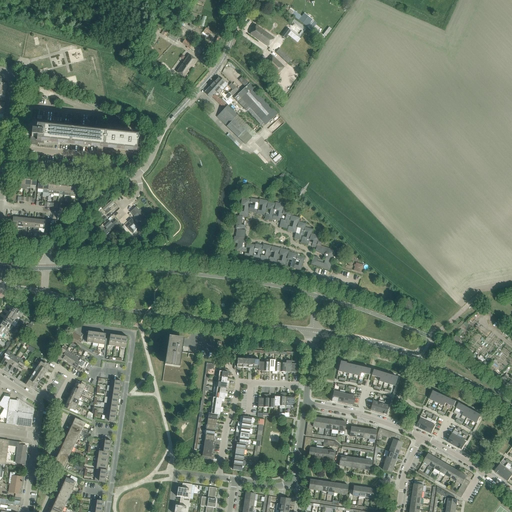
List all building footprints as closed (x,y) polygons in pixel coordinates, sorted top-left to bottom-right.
[(307,27),(313,19),(303,13),(301,16),(294,12),(292,16),(307,27)] [(256,26),(250,34),(268,47),(274,38),(256,26)] [(176,42),(179,37),(171,32),(168,38),(176,42)] [(182,43),(190,49),(192,45),(185,40),(182,43)] [(279,48),(276,52),(288,63),(291,59),(279,48)] [(177,72),(185,78),(197,61),(189,55),(177,72)] [(284,67),(273,56),(265,64),(277,75),(284,67)] [(238,95),(234,99),(247,112),(247,111),(250,108),(264,123),(266,125),(278,114),(250,83),(243,76),(239,71),(239,72),(234,75),(239,80),(245,87),(237,94),(238,95)] [(70,87),(77,85),(75,76),(71,78),(71,81),(68,82),(70,87)] [(219,76),(214,82),(222,90),(228,84),(219,76)] [(214,82),(210,86),(216,92),(221,96),(223,94),(221,93),(223,91),(222,90),(214,82)] [(231,83),(228,86),(232,91),(229,94),(232,97),(238,90),(231,83)] [(204,92),(204,93),(211,98),(212,97),(224,109),(217,117),(227,126),(226,126),(241,140),(247,133),(252,137),(256,133),(238,115),(227,106),(219,98),(220,97),(221,96),(216,92),(210,86),(204,92)] [(222,99),(225,103),(226,102),(232,97),(229,94),(228,93),(222,99)] [(250,108),(247,111),(261,126),(264,123),(250,108)] [(33,126),(33,131),(32,131),(32,137),(31,142),(43,143),(44,141),(137,150),(138,138),(103,134),(39,127),(39,126),(33,126)] [(241,140),(245,144),(252,137),(247,133),(241,140)] [(240,211),(239,216),(246,217),(247,218),(248,218),(249,212),(250,205),(250,202),(251,198),(250,198),(250,199),(242,198),(241,205),(244,206),(243,212),(240,211)] [(250,205),(249,212),(257,213),(257,210),(258,204),(259,200),(251,198),(250,202),(255,203),(254,206),(250,205)] [(259,200),(258,204),(262,205),(261,211),(257,210),(257,213),(257,214),(264,215),(264,217),(265,218),(265,214),(267,208),(268,201),(259,199),(259,200)] [(111,211),(109,208),(114,204),(112,201),(103,210),(107,214),(111,211)] [(274,210),(275,204),(268,202),(268,201),(267,208),(271,209),(270,215),(265,214),(265,218),(265,219),(272,221),(272,220),(273,215),(274,210)] [(275,204),(274,210),(279,211),(278,216),(273,215),(272,220),(280,221),(281,219),(282,214),(285,205),(276,203),(275,204)] [(287,229),(288,226),(290,220),(291,216),(292,211),(284,209),(285,205),(282,214),(286,215),(285,220),(281,219),(280,221),(279,227),(287,229)] [(146,218),(136,207),(133,210),(128,214),(136,223),(139,220),(141,222),(146,218)] [(119,221),(114,216),(104,226),(106,229),(105,230),(107,233),(119,221)] [(244,230),(246,217),(239,216),(237,216),(235,229),(244,230)] [(300,218),(291,216),(290,220),(294,221),(292,227),(288,226),(287,229),(288,229),(287,231),(295,233),(299,222),(300,218)] [(10,221),(9,230),(13,230),(13,232),(17,233),(17,231),(17,229),(18,218),(18,217),(16,217),(16,218),(13,217),(13,221),(10,221)] [(44,232),(44,233),(47,233),(47,231),(50,231),(50,224),(45,223),(45,221),(40,220),(39,232),(44,232)] [(135,229),(137,226),(131,220),(125,225),(135,236),(139,233),(135,229)] [(306,224),(299,222),(295,233),(294,238),(301,240),(302,236),(304,231),(305,227),(306,224)] [(308,246),(309,242),(310,240),(312,234),(311,234),(312,229),(305,227),(304,231),(308,232),(306,238),(302,236),(301,240),(301,243),(308,245),(308,246)] [(235,229),(237,229),(236,234),(235,237),(238,237),(244,238),(245,236),(245,230),(244,230),(235,229)] [(320,236),(312,234),(310,240),(313,241),(313,243),(309,242),(308,246),(316,248),(319,240),(320,236)] [(243,243),(247,244),(247,243),(248,239),(244,238),(238,237),(237,244),(236,251),(245,252),(245,249),(242,249),(243,243)] [(322,241),(319,240),(316,248),(315,252),(318,253),(319,252),(325,254),(324,254),(324,255),(324,256),(324,257),(325,257),(325,258),(326,258),(327,258),(326,262),(324,261),(324,263),(317,261),(318,258),(313,256),(311,265),(329,271),(331,267),(336,251),(321,246),(322,241)] [(247,243),(247,244),(246,247),(250,248),(249,254),(245,253),(246,249),(245,249),(245,252),(244,256),(253,257),(253,255),(254,249),(255,245),(247,243)] [(260,260),(261,255),(262,249),(263,245),(255,244),(255,245),(254,249),(258,250),(257,255),(253,255),(253,257),(253,258),(260,260)] [(263,245),(262,249),(266,250),(265,256),(261,255),(260,260),(268,262),(269,257),(271,251),(272,246),(263,244),(263,245)] [(276,264),(277,260),(279,254),(280,248),(272,246),(271,251),(275,252),(273,258),(269,257),(268,262),(271,263),(276,264)] [(280,248),(279,254),(283,255),(282,261),(277,260),(276,264),(285,266),(287,259),(289,251),(280,248)] [(289,251),(287,259),(292,260),(290,268),(293,268),(294,264),(296,259),(297,254),(289,252),(289,251)] [(298,266),(294,264),(293,268),(301,271),(305,257),(297,255),(298,254),(297,254),(296,259),(300,260),(298,266)] [(361,272),(363,264),(355,263),(353,271),(361,272)] [(10,309),(8,312),(12,315),(13,314),(18,317),(22,311),(16,308),(15,309),(8,304),(6,307),(9,309),(10,309)] [(7,314),(5,317),(9,319),(10,318),(14,321),(15,321),(18,317),(13,314),(12,315),(8,312),(4,310),(3,312),(5,313),(7,314)] [(9,319),(5,317),(2,314),(0,316),(3,318),(4,319),(2,321),(6,324),(7,323),(11,325),(15,327),(18,323),(15,321),(14,321),(10,318),(9,319)] [(0,319),(0,322),(1,323),(0,324),(0,325),(4,328),(4,327),(9,330),(13,333),(16,328),(15,327),(11,325),(7,323),(6,324),(2,321),(0,319)] [(4,328),(0,325),(0,332),(1,333),(1,332),(4,333),(6,335),(9,330),(4,327),(4,328)] [(182,352),(183,346),(184,338),(169,336),(166,358),(162,381),(189,385),(194,354),(193,354),(182,352)] [(59,352),(60,352),(60,353),(57,357),(62,360),(65,355),(64,354),(67,349),(63,346),(59,352)] [(69,358),(71,354),(72,352),(67,349),(64,354),(65,355),(62,360),(67,363),(70,358),(69,358)] [(5,356),(3,360),(8,363),(10,359),(9,359),(12,354),(13,354),(7,350),(4,355),(5,356)] [(8,363),(5,367),(7,368),(10,365),(12,366),(15,362),(14,361),(16,357),(12,354),(9,359),(10,359),(8,363)] [(67,363),(71,366),(74,361),(73,360),(76,356),(71,354),(69,358),(70,358),(67,363)] [(15,362),(12,366),(17,369),(19,365),(18,364),(21,359),(17,356),(16,357),(14,361),(15,362)] [(78,363),(80,359),(76,356),(73,360),(74,361),(71,366),(76,369),(79,364),(78,363)] [(239,368),(242,368),(243,359),(237,358),(237,364),(234,364),(234,370),(239,370),(239,368)] [(17,369),(14,373),(16,374),(19,370),(21,372),(24,368),(23,367),(26,362),(21,359),(18,364),(19,365),(17,369)] [(84,367),(86,368),(89,363),(86,361),(85,362),(80,359),(78,363),(79,364),(76,369),(80,372),(84,367)] [(40,362),(37,366),(41,369),(42,367),(47,371),(50,366),(47,364),(45,362),(44,364),(39,360),(39,361),(40,362)] [(492,366),(498,370),(501,372),(503,368),(504,369),(505,366),(495,360),(492,366)] [(297,361),(292,361),(291,372),(294,373),(294,375),(299,375),(300,362),(297,362),(297,361)] [(346,363),(340,361),(338,371),(344,372),(346,363)] [(37,366),(34,370),(38,373),(39,372),(44,375),(47,371),(42,367),(41,369),(37,366)] [(219,371),(219,377),(227,378),(228,375),(230,375),(230,373),(228,372),(229,369),(223,369),(222,371),(219,371)] [(34,370),(31,375),(36,378),(36,376),(41,379),(44,375),(39,372),(38,373),(34,370)] [(382,372),(373,370),(371,375),(380,378),(382,372)] [(387,374),(382,372),(380,378),(379,381),(384,383),(387,374)] [(31,375),(28,379),(33,382),(34,381),(38,384),(41,379),(36,376),(36,378),(31,375)] [(395,386),(396,383),(398,377),(392,376),(389,384),(395,386)] [(24,384),(30,387),(30,386),(35,389),(38,384),(34,381),(33,382),(28,379),(26,384),(24,383),(24,384)] [(86,386),(81,383),(80,385),(75,382),(73,388),(78,390),(79,389),(84,391),(86,386)] [(73,388),(70,393),(76,395),(76,394),(81,396),(84,391),(79,389),(78,390),(73,388)] [(339,393),(339,392),(334,390),(331,401),(337,403),(337,402),(339,393)] [(430,396),(429,399),(434,401),(438,393),(433,391),(431,396),(430,396)] [(76,395),(70,393),(68,398),(74,400),(74,399),(79,401),(81,396),(76,394),(76,395)] [(439,404),(443,395),(438,393),(434,401),(439,404)] [(286,397),(285,406),(290,406),(290,407),(294,407),(295,395),(289,395),(289,397),(286,397)] [(443,395),(439,404),(444,406),(446,403),(448,398),(443,395)] [(8,411),(10,399),(10,397),(4,396),(0,402),(0,405),(8,411)] [(68,398),(66,402),(71,405),(72,404),(77,406),(79,401),(74,399),(74,400),(68,398)] [(454,407),(456,401),(448,398),(446,403),(454,407)] [(10,399),(8,411),(6,424),(31,427),(34,409),(18,399),(18,401),(10,399)] [(378,402),(373,400),(370,410),(375,412),(379,402),(378,402)] [(379,402),(375,412),(381,413),(384,403),(384,402),(379,400),(378,402),(379,402)] [(76,411),(75,410),(77,406),(72,404),(71,405),(66,402),(63,407),(69,410),(70,409),(76,411)] [(388,409),(390,405),(384,403),(381,413),(386,415),(388,409)] [(464,412),(467,407),(459,403),(456,408),(464,412)] [(462,415),(467,418),(472,410),(467,407),(464,412),(462,415)] [(476,412),(472,410),(467,418),(472,420),(476,412)] [(476,412),(472,420),(477,423),(479,421),(478,420),(481,415),(476,412)] [(421,416),(418,421),(419,421),(416,427),(422,429),(426,420),(427,419),(421,416)] [(73,419),(71,422),(73,422),(83,427),(85,423),(75,418),(74,420),(73,419)] [(332,430),(332,433),(338,434),(338,431),(340,421),(333,420),(332,430)] [(426,432),(431,422),(426,420),(422,429),(426,432)] [(344,422),(340,421),(338,431),(344,432),(344,434),(344,436),(347,436),(348,430),(345,430),(346,422),(344,422)] [(81,431),(83,427),(73,422),(71,426),(81,431)] [(436,424),(431,422),(426,432),(432,434),(436,424)] [(71,426),(69,430),(79,435),(81,431),(71,426)] [(347,436),(356,437),(357,428),(351,427),(350,430),(348,430),(347,436)] [(69,430),(67,434),(77,439),(79,435),(69,430)] [(447,442),(448,442),(452,445),(457,437),(458,436),(452,433),(448,442),(447,442)] [(67,434),(66,438),(76,443),(77,439),(67,434)] [(457,437),(452,445),(457,447),(462,439),(461,439),(457,437)] [(74,447),(76,443),(66,438),(64,443),(74,447)] [(465,445),(468,441),(462,438),(461,439),(462,439),(457,447),(462,450),(465,445)] [(0,439),(0,464),(5,465),(8,446),(9,440),(0,439)] [(394,440),(393,439),(391,446),(400,449),(402,443),(394,440)] [(22,445),(22,442),(19,442),(16,463),(25,464),(26,458),(24,458),(24,456),(25,456),(26,446),(24,446),(24,445),(23,445),(22,445)] [(64,443),(62,447),(72,451),(74,447),(64,443)] [(400,449),(391,446),(389,451),(398,455),(400,449)] [(62,447),(60,451),(70,455),(72,451),(62,447)] [(68,460),(70,455),(60,451),(58,455),(68,460)] [(212,452),(203,451),(202,457),(207,460),(213,461),(214,455),(211,455),(212,452)] [(398,455),(389,451),(387,457),(396,461),(398,455)] [(424,462),(429,465),(434,457),(429,454),(424,462)] [(58,455),(56,459),(68,465),(68,464),(66,463),(68,460),(58,455)] [(396,461),(387,457),(384,463),(394,467),(396,461)] [(439,460),(434,457),(429,465),(434,468),(439,460)] [(56,459),(54,463),(64,468),(66,469),(68,465),(56,459)] [(445,463),(439,460),(434,468),(440,472),(445,463)] [(382,469),(391,473),(394,467),(384,463),(382,469)] [(450,467),(445,463),(440,472),(446,475),(450,467)] [(505,467),(500,463),(498,466),(498,467),(494,472),(499,475),(505,467)] [(456,470),(450,467),(446,475),(451,478),(456,470)] [(509,471),(510,470),(509,470),(505,467),(499,475),(503,478),(509,471)] [(462,473),(456,470),(451,478),(457,482),(462,473)] [(509,471),(503,478),(508,482),(508,481),(511,475),(511,473),(509,471)] [(467,476),(462,473),(457,482),(462,485),(464,482),(465,479),(467,476)] [(9,492),(19,494),(20,487),(19,487),(19,485),(21,485),(22,482),(22,481),(22,477),(13,476),(12,484),(10,484),(9,492)] [(78,479),(71,476),(73,477),(71,480),(70,479),(66,478),(64,482),(74,486),(76,482),(75,482),(77,479),(78,479)] [(74,486),(64,482),(62,486),(72,490),(74,486)] [(178,487),(177,492),(190,494),(191,485),(191,484),(179,483),(183,484),(183,488),(178,487)] [(62,486),(60,490),(71,495),(72,490),(62,486)] [(444,503),(447,503),(457,505),(457,500),(455,499),(455,497),(437,486),(436,492),(446,498),(445,500),(444,503)] [(202,497),(201,501),(216,504),(217,499),(214,499),(214,497),(215,488),(210,487),(210,488),(208,498),(202,497)] [(71,495),(60,490),(59,494),(69,499),(71,495)] [(188,502),(190,494),(177,492),(177,496),(182,497),(181,501),(188,502)] [(59,494),(57,498),(67,503),(69,499),(59,494)] [(67,503),(57,498),(55,502),(65,507),(67,503)] [(175,505),(175,510),(187,511),(188,502),(181,501),(181,502),(180,506),(175,505)] [(207,507),(205,511),(211,511),(212,509),(213,507),(215,508),(216,504),(201,501),(200,506),(207,507)] [(55,502),(53,506),(63,511),(65,507),(55,502)]
